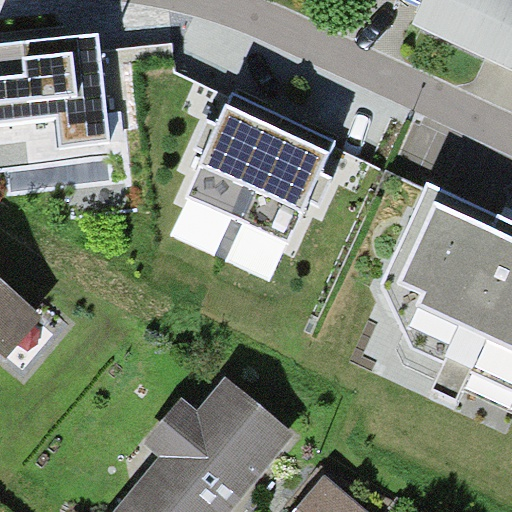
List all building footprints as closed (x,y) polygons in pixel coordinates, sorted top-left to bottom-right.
[(511,0),(425,0),(413,27),(511,73),(511,0)] [(98,42),(0,53),(0,129),(58,122),(62,155),(110,149),(98,42)] [(187,199),(238,222),(284,123),(233,99),(187,199)] [(335,146),(284,123),(238,222),(290,246),(335,146)] [(511,229),(428,190),(383,288),(412,353),(511,397),(511,229)] [(0,350),(10,360),(46,319),(0,279),(0,350)] [(295,437),(225,379),(197,413),(183,401),(144,448),(159,460),(116,511),(233,511),(240,504),(295,437)] [(364,511),(324,478),(295,511),(364,511)]
